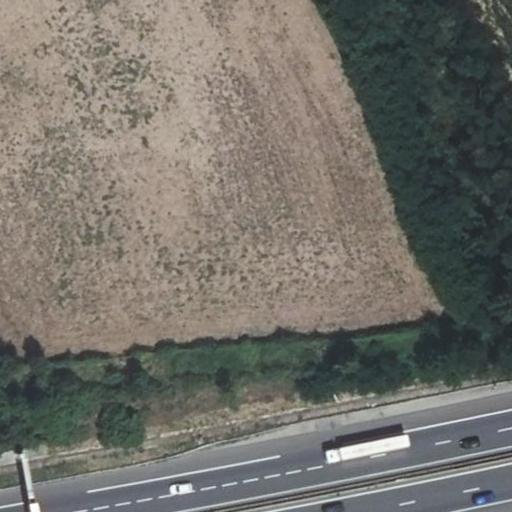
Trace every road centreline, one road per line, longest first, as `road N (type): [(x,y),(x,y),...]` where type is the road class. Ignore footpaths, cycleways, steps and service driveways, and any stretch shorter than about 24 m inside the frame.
road 1 (motorway): [(511,428),(75,511)]
road 2 (motorway): [(372,511),(511,483)]
